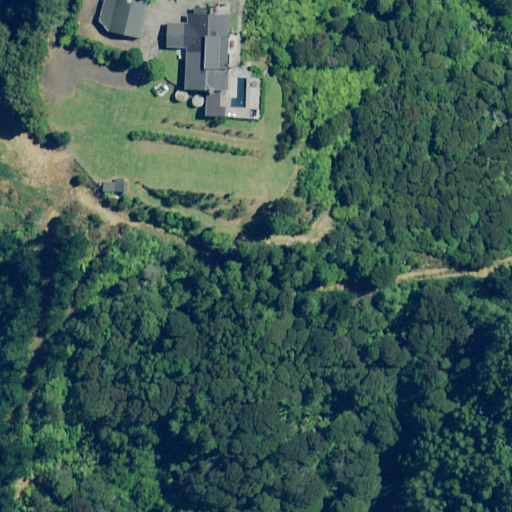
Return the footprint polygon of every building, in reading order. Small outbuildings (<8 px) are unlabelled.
[(102,0),(97,19),(104,30),(141,39),(150,0),(102,0)] [(229,16),(188,15),(188,24),(165,24),(165,48),(185,48),(184,90),(228,91),(229,16)] [(176,104),(178,104),(179,104),(180,104),(182,104),(183,104),(184,103),(185,103),(186,102),(187,101),(187,99),(188,98),(188,97),(188,95),(187,94),(187,93),(186,92),(185,91),(184,90),(183,90),(181,89),(180,89),(179,89),(177,90),(176,90),(175,91),(174,92),(174,93),(173,94),(173,96),(173,97),(173,98),(173,100),(174,101),(174,102),(175,103),(176,104)] [(194,106),(195,107),(197,107),(198,107),(199,107),(200,107),(201,106),(202,105),(203,104),(204,103),(205,102),(205,101),(205,100),(205,98),(205,97),(204,96),(203,95),(202,94),(201,93),(200,93),(199,92),(197,92),(196,92),(195,93),(194,93),(192,94),(192,95),(191,96),(190,97),(190,98),(190,100),(190,101),(190,102),(191,104),(192,105),(193,106),(194,106)] [(127,181),(111,180),(111,192),(127,193),(127,181)]
